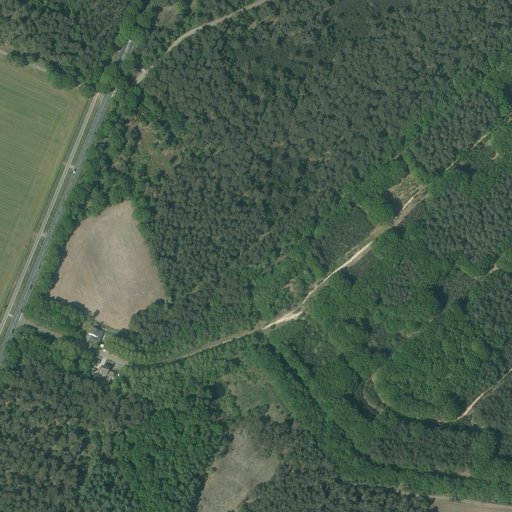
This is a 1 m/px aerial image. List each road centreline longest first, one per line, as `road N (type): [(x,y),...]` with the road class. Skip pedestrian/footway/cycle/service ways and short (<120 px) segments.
road 1 (track): [(125,364),(151,367),(290,310),(329,347),(378,355),(362,391),(386,416),(448,424),(511,370)]
road 2 (track): [(290,310),(511,111)]
road 3 (primary): [(15,319),(106,96)]
road 4 (track): [(511,505),(345,483),(312,511)]
road 5 (track): [(267,0),(186,34),(145,74)]
